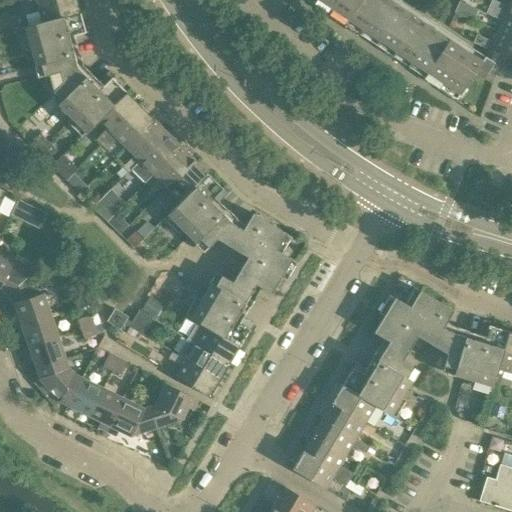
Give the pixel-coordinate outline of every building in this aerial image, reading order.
[(80,12),(76,0),(48,0),(22,7),(24,14),(39,10),(42,22),(80,12)] [(317,0),(347,20),(360,0),(317,0)] [(417,20),(386,0),(360,0),(347,20),(396,52),(417,20)] [(511,0),(508,8),(492,1),(489,8),(511,18),(511,0)] [(511,18),(489,8),(486,15),(502,22),(497,32),(511,38),(511,18)] [(85,31),(80,12),(42,22),(25,27),(36,66),(40,65),(73,56),(68,37),(73,35),(75,41),(90,37),(88,30),(85,31)] [(428,74),(449,42),(417,20),(396,52),(428,74)] [(511,38),(497,32),(492,43),(476,36),(473,43),(511,60),(511,38)] [(486,66),(449,42),(428,74),(460,96),(478,69),(482,72),(486,66)] [(74,60),(73,56),(40,65),(42,69),(46,86),(61,101),(57,104),(86,133),(99,120),(127,92),(112,78),(115,76),(110,72),(98,82),(102,87),(99,90),(76,67),(74,60)] [(101,145),(140,106),(127,92),(99,120),(107,129),(96,140),(101,145)] [(126,147),(154,120),(140,106),(101,145),(106,150),(118,139),(126,147)] [(131,169),(167,133),(154,120),(126,147),(134,156),(123,167),(128,172),(131,169)] [(167,133),(131,169),(145,183),(153,175),(181,147),(167,133)] [(34,141),(43,149),(49,142),(41,134),(34,141)] [(57,151),(49,142),(43,149),(51,157),(57,151)] [(167,188),(194,160),(181,147),(153,175),(167,188)] [(180,202),(208,174),(194,160),(167,188),(180,202)] [(232,248),(241,232),(210,201),(214,198),(218,202),(230,191),(225,186),(222,188),(208,174),(180,202),(167,214),(196,243),(200,239),(208,248),(217,239),(232,248)] [(115,212),(102,199),(93,208),(106,221),(115,212)] [(37,209),(30,224),(40,229),(47,214),(37,209)] [(252,213),(241,232),(232,248),(247,257),(242,265),(227,256),(222,265),(237,274),(255,284),(270,293),(291,259),(276,249),(286,233),(252,213)] [(8,296),(26,279),(39,267),(16,256),(14,260),(0,253),(0,288),(8,296)] [(234,320),(255,284),(237,274),(232,282),(221,276),(215,285),(210,283),(189,318),(206,327),(239,347),(249,330),(252,332),(256,326),(242,317),(239,322),(234,320)] [(31,297),(26,279),(8,296),(13,303),(18,317),(12,319),(15,328),(50,317),(42,294),(31,297)] [(417,335),(432,345),(442,329),(453,310),(420,290),(410,307),(395,298),(374,333),(389,342),(407,352),(417,335)] [(128,318),(115,310),(108,322),(121,330),(128,318)] [(77,320),(80,330),(94,326),(90,316),(77,320)] [(57,338),(50,317),(15,328),(18,338),(24,336),(28,348),(57,338)] [(498,369),(508,331),(489,325),(490,322),(484,320),(479,335),(484,337),(483,342),(442,329),(432,345),(447,354),(443,365),(454,368),(453,374),(492,386),(498,369)] [(97,335),(94,326),(80,330),(83,339),(97,335)] [(239,347),(206,327),(196,344),(229,364),(239,347)] [(511,373),(511,332),(508,331),(498,369),(511,373)] [(65,360),(57,338),(28,348),(35,369),(65,360)] [(196,344),(187,339),(177,355),(186,360),(220,380),(229,364),(196,344)] [(402,361),(407,352),(389,342),(368,377),(363,374),(366,369),(352,361),(349,367),(352,368),(342,385),(375,405),(375,406),(390,415),(411,379),(407,377),(413,367),(402,361)] [(220,380),(186,360),(177,355),(172,352),(169,358),(182,366),(175,378),(209,398),(220,380)] [(110,371),(117,357),(108,353),(102,366),(110,371)] [(126,362),(117,357),(110,371),(119,375),(126,362)] [(67,368),(65,360),(35,369),(38,378),(33,383),(55,407),(60,403),(67,406),(81,378),(74,375),(67,368)] [(88,416),(102,388),(81,378),(67,406),(88,416)] [(154,406),(148,408),(155,429),(166,425),(176,421),(178,418),(181,420),(188,407),(193,410),(198,401),(164,384),(154,406)] [(375,405),(342,385),(332,401),(365,421),(375,406),(375,405)] [(107,432),(123,399),(102,388),(88,416),(100,422),(97,428),(107,432)] [(155,429),(148,408),(144,409),(123,399),(107,432),(116,437),(119,431),(130,437),(132,433),(136,435),(145,432),(155,429)] [(365,421),(332,401),(323,417),(356,437),(365,421)] [(355,438),(356,437),(323,417),(312,434),(346,455),(351,445),(365,453),(369,446),(355,438)] [(346,455),(312,434),(302,450),(349,479),(353,473),(339,465),(346,455)] [(349,479),(302,450),(291,469),(325,489),(332,478),(345,486),(349,480),(349,479)] [(479,501),(511,510),(511,467),(500,464),(496,479),(486,477),(479,501)] [(285,486),(273,505),(283,511),(311,511),(316,505),(285,486)]
